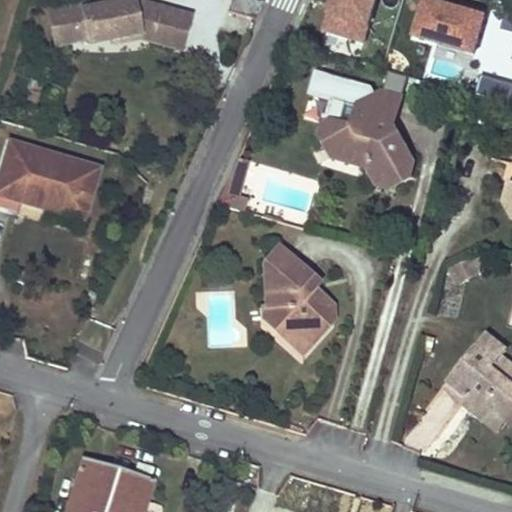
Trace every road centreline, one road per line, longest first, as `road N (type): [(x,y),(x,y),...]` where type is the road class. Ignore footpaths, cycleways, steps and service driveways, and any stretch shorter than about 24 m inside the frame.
road 1 (residential): [(281,0),(105,404)]
road 2 (residential): [(478,511),(105,404)]
